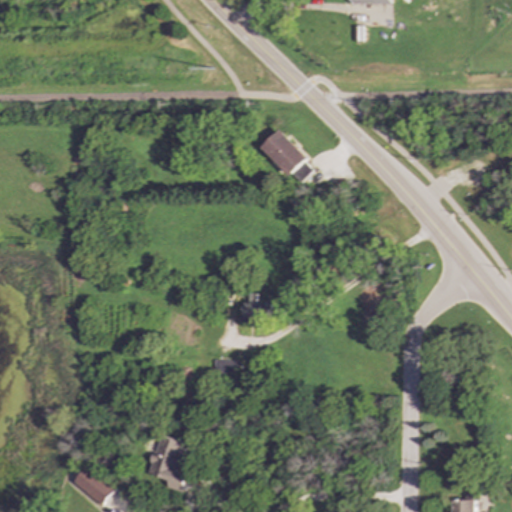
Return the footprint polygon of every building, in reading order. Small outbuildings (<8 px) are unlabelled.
[(292,177),(310,157),(281,130),(263,150),(292,177)] [(314,171),(307,163),(294,175),(302,183),(314,171)] [(257,304),(258,294),(245,293),(243,324),(273,325),(274,305),(257,304)] [(241,362),(217,362),(216,381),(240,382),(241,362)] [(184,493),(191,470),(185,468),(190,453),(186,452),(188,444),(161,436),(150,475),(169,480),(167,488),(184,493)] [(454,511),(477,511),(478,501),(455,501),(454,511)]
